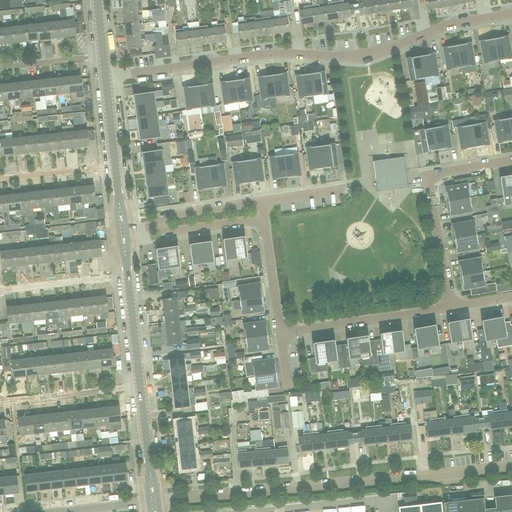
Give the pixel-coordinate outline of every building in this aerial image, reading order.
[(143,11),(142,5),(138,6),(137,0),(126,0),(122,1),(123,13),(136,11),(136,12),(143,11)] [(279,0),(271,0),(272,3),(273,11),(278,10),(277,2),(280,2),(279,0)] [(289,0),(285,0),(283,0),(284,9),(285,13),(291,12),(289,0)] [(322,0),(323,4),(326,21),(338,19),(335,3),(334,0),(322,0)] [(362,4),(355,5),(357,13),(364,12),(364,14),(377,12),(374,0),(366,0),(367,0),(362,1),(362,4)] [(374,0),(377,12),(389,10),(387,0),(374,0)] [(387,0),(389,10),(401,8),(399,0),(387,0)] [(399,0),(401,8),(402,11),(407,10),(407,8),(413,7),(411,0),(399,0)] [(425,0),(427,9),(439,7),(437,0),(425,0)] [(342,2),(335,3),(338,19),(350,17),(350,15),(357,13),(355,5),(348,6),(348,3),(342,4),(342,2)] [(73,19),(65,20),(64,8),(68,8),(68,3),(58,4),(59,9),(60,21),(62,37),(74,36),(73,19)] [(323,4),(311,6),(314,23),(326,21),(323,4)] [(304,8),(299,9),(299,11),(301,24),(307,24),(308,26),(313,25),(312,23),(314,23),(311,6),(304,8)] [(165,8),(158,9),(158,10),(151,11),(152,23),(164,21),(163,14),(166,14),(165,8)] [(202,44),(214,42),(211,23),(209,9),(204,10),(206,27),(200,28),(202,44)] [(278,10),(273,11),(274,17),(275,20),(277,33),(289,31),(287,18),(286,15),(285,15),(285,13),(284,9),(278,10)] [(140,23),(139,17),(139,16),(137,16),(136,12),(136,11),(123,13),(125,25),(140,23)] [(253,37),(265,35),(262,19),(256,20),(255,17),(250,18),(253,37)] [(269,18),(262,19),(265,35),(277,33),(275,20),(274,17),(269,18)] [(238,25),(240,39),(253,37),(250,18),(244,19),(244,22),(238,22),(238,25)] [(60,21),(47,22),(49,38),(62,37),(60,21)] [(49,38),(47,22),(35,24),(37,40),(49,38)] [(214,42),(226,41),(224,27),(224,24),(217,25),(216,22),(211,23),(214,42)] [(126,37),(145,35),(144,30),(141,30),(140,23),(125,25),(126,37)] [(183,30),(176,31),(175,23),(171,23),(171,32),(175,31),(176,34),(177,47),(190,46),(188,29),(187,29),(187,28),(183,29),(183,30)] [(37,40),(35,24),(23,25),(25,41),(37,40)] [(25,41),(23,25),(10,27),(12,43),(25,41)] [(0,44),(12,43),(10,27),(0,27),(0,44)] [(168,35),(167,30),(167,27),(161,28),(161,33),(155,34),(156,46),(162,45),(162,46),(169,45),(168,35)] [(190,46),(202,44),(200,28),(193,29),(188,29),(190,46)] [(145,40),(145,35),(126,37),(128,50),(129,50),(130,57),(141,56),(141,48),(143,47),(143,42),(143,41),(145,40)] [(508,36),(494,39),(498,61),(511,58),(508,36)] [(498,61),(494,39),(480,41),(484,64),(498,61)] [(471,43),(457,45),(461,68),(475,65),(471,43)] [(461,68),(457,45),(443,48),(447,70),(461,68)] [(438,76),(434,54),(420,56),(424,78),(438,76)] [(424,78),(420,56),(406,59),(410,81),(424,78)] [(324,72),(310,74),(313,96),(327,94),(324,72)] [(272,75),(275,97),(289,95),(286,73),(272,75)] [(313,96),(310,74),(296,76),(299,98),(313,96)] [(275,97),(272,75),(258,77),(261,99),(275,97)] [(68,93),(75,92),(76,98),(82,97),(79,76),(66,77),(68,93)] [(66,77),(54,78),(56,95),(68,93),(66,77)] [(44,96),(56,95),(54,78),(42,80),(44,96)] [(235,81),(238,103),(252,101),(249,78),(235,81)] [(42,80),(29,81),(31,97),(44,96),(42,80)] [(29,81),(17,83),(19,99),(20,99),(31,97),(29,81)] [(238,103),(235,81),(221,83),(224,105),(238,103)] [(20,106),(20,99),(19,99),(17,83),(5,84),(7,100),(8,100),(15,99),(16,107),(20,106)] [(5,84),(0,84),(0,100),(2,101),(3,107),(9,107),(8,100),(7,100),(5,84)] [(212,84),(197,86),(201,108),(215,106),(212,84)] [(201,108),(197,86),(183,88),(187,110),(201,108)] [(447,100),(446,95),(445,90),(443,90),(443,87),(436,88),(437,93),(430,94),(431,101),(433,101),(433,103),(447,100)] [(133,95),(135,106),(155,103),(154,97),(161,96),(162,96),(161,91),(133,95)] [(426,93),(416,95),(417,105),(428,103),(426,93)] [(177,108),(176,100),(163,102),(164,106),(170,105),(171,109),(177,108)] [(135,106),(136,118),(156,115),(155,108),(163,107),(163,101),(155,103),(135,106)] [(424,129),(433,128),(428,104),(409,107),(411,120),(422,118),(424,129)] [(136,118),(138,129),(158,126),(158,127),(166,126),(165,120),(165,121),(157,122),(156,115),(136,118)] [(223,132),(232,131),(230,116),(221,117),(223,132)] [(299,125),(307,123),(306,116),(298,117),(299,125)] [(498,143),(511,141),(508,119),(494,121),(498,143)] [(243,131),(252,130),(251,122),(242,123),(243,131)] [(303,128),(304,132),(313,131),(313,127),(317,127),(316,122),(307,123),(299,125),(298,125),(298,129),(303,128)] [(471,125),(475,147),(489,145),(485,123),(471,125)] [(433,128),(437,150),(451,148),(447,125),(433,128)] [(461,150),(475,147),(471,125),(457,128),(461,150)] [(159,132),(158,127),(158,126),(138,129),(140,141),(168,137),(167,131),(166,131),(159,132)] [(282,134),(293,132),(292,126),(281,128),(282,134)] [(423,153),(437,150),(433,128),(424,129),(419,130),(423,153)] [(62,149),(60,133),(53,134),(53,130),(48,130),(48,135),(50,150),(62,149)] [(75,148),(87,146),(85,130),(73,132),(75,148)] [(75,148),(73,132),(60,133),(62,149),(75,148)] [(243,146),(241,133),(225,134),(226,136),(225,136),(226,148),(232,147),(232,149),(241,149),(241,147),(243,146)] [(12,134),(12,139),(11,139),(13,155),(25,153),(23,138),(18,138),(17,134),(12,134)] [(50,150),(48,135),(36,136),(38,152),(50,150)] [(38,152),(36,136),(23,138),(25,153),(38,152)] [(13,155),(11,139),(0,140),(0,150),(1,156),(13,155)] [(186,140),(187,151),(189,163),(195,162),(192,140),(186,140)] [(141,153),(143,164),(171,160),(169,149),(168,141),(156,143),(157,150),(141,153)] [(334,144),(320,146),(323,168),(337,166),(334,144)] [(309,170),(323,168),(320,146),(306,148),(309,170)] [(283,155),(286,178),(301,176),(297,153),(283,155)] [(286,178),(283,155),(269,157),(272,180),(286,178)] [(403,157),(373,162),(377,192),(408,188),(403,157)] [(246,161),(249,183),(263,181),(260,159),(246,161)] [(143,164),(144,175),(165,173),(164,166),(171,165),(172,165),(171,160),(143,164)] [(249,183),(246,161),(232,163),(235,185),(249,183)] [(209,166),(212,188),(226,186),(223,164),(209,166)] [(198,190),(212,188),(209,166),(195,168),(198,190)] [(144,175),(146,187),(164,185),(166,184),(166,185),(174,184),(174,178),(173,178),(166,180),(165,173),(144,175)] [(511,204),(511,175),(499,178),(504,206),(505,206),(511,204)] [(495,190),(494,181),(487,182),(488,191),(495,190)] [(166,184),(164,185),(146,187),(148,198),(153,198),(154,204),(177,201),(175,189),(174,189),(175,189),(167,190),(166,185),(166,184)] [(445,188),(447,202),(470,198),(467,184),(445,188)] [(81,203),(82,202),(94,201),(92,185),(79,187),(81,203)] [(69,204),(76,203),(77,210),(83,209),(82,202),(81,203),(79,187),(67,188),(69,204)] [(69,204),(67,188),(55,190),(57,205),(69,204)] [(44,207),(45,207),(52,206),(53,212),(58,211),(57,205),(55,190),(42,191),(44,207)] [(30,192),(32,208),(40,207),(41,212),(45,211),(45,207),(44,207),(42,191),(30,192)] [(32,208),(30,192),(18,194),(20,210),(32,208)] [(5,195),(7,211),(14,210),(15,216),(20,216),(20,210),(18,194),(5,195)] [(0,195),(0,212),(2,212),(4,226),(0,226),(0,227),(0,231),(10,230),(9,225),(7,211),(5,195),(0,195)] [(470,198),(447,202),(450,216),(472,212),(470,198)] [(487,214),(499,212),(497,199),(490,200),(491,206),(486,207),(487,214)] [(84,221),(97,220),(96,208),(83,209),(84,216),(83,216),(84,221)] [(499,212),(491,213),(487,214),(489,226),(486,227),(487,233),(496,232),(502,231),(502,230),(499,212)] [(474,221),(452,225),(454,239),(476,235),(474,221)] [(91,241),(91,236),(91,234),(96,234),(95,227),(104,226),(104,222),(95,223),(84,224),(85,229),(86,228),(88,242),(87,242),(89,258),(101,256),(99,241),(91,241)] [(476,235),(454,239),(457,253),(479,249),(476,235)] [(48,237),(50,246),(49,246),(51,262),(64,261),(62,245),(55,246),(54,236),(48,237)] [(61,239),(62,245),(64,261),(76,259),(74,243),(73,237),(61,239)] [(245,237),(234,238),(237,258),(242,258),(244,265),(243,265),(244,266),(249,265),(245,237)] [(223,240),(227,268),(232,268),(232,267),(231,259),(237,258),(234,238),(223,240)] [(486,253),(496,251),(500,250),(499,247),(498,241),(484,244),(485,250),(486,253)] [(89,258),(87,242),(74,243),(76,259),(89,258)] [(211,242),(200,243),(203,263),(209,262),(210,270),(210,271),(215,270),(211,242)] [(203,263),(200,243),(189,245),(193,273),(198,272),(197,264),(203,263)] [(51,262),(49,246),(37,248),(39,264),(51,262)] [(177,246),(166,248),(169,268),(175,267),(176,275),(176,276),(182,275),(177,246)] [(39,264),(37,248),(25,249),(27,265),(39,264)] [(169,268),(166,248),(155,250),(159,278),(165,277),(163,269),(169,268)] [(27,265),(25,249),(12,250),(14,266),(27,265)] [(14,266),(12,250),(0,251),(0,253),(2,268),(14,266)] [(250,253),(252,265),(260,264),(259,252),(250,253)] [(458,262),(461,276),(483,272),(480,258),(458,262)] [(158,284),(155,264),(147,265),(150,285),(158,284)] [(483,272),(461,276),(463,290),(481,287),(482,294),(497,292),(496,291),(499,291),(500,288),(500,285),(498,283),(495,284),(495,283),(485,285),(483,272)] [(237,287),(239,301),(262,298),(260,284),(237,287)] [(221,299),(220,288),(210,290),(211,300),(221,299)] [(102,313),(102,319),(108,319),(108,313),(108,312),(107,312),(105,296),(92,298),(94,314),(95,314),(102,313)] [(94,314),(92,298),(80,299),(82,315),(94,314)] [(194,305),(183,306),(183,303),(176,304),(175,298),(162,300),(164,312),(195,308),(194,305)] [(262,298),(239,301),(241,315),(264,312),(262,298)] [(82,315),(80,299),(68,300),(70,317),(82,315)] [(70,317),(68,300),(55,302),(57,318),(70,317)] [(57,318),(55,302),(43,303),(45,319),(57,318)] [(45,319),(43,303),(31,304),(33,321),(45,319)] [(33,321),(31,304),(19,306),(20,322),(33,321)] [(20,322),(19,306),(6,307),(8,323),(20,322)] [(195,311),(195,308),(164,312),(165,323),(178,321),(178,316),(183,315),(183,312),(195,311)] [(223,314),(225,330),(232,329),(230,314),(223,314)] [(503,317),(492,319),(496,339),(502,338),(503,346),(508,345),(503,317)] [(469,319),(458,321),(462,341),(467,340),(469,348),(469,349),(474,348),(469,319)] [(496,339),(492,319),(481,321),(485,341),(479,342),(482,363),(492,361),(490,349),(492,348),(491,348),(490,340),(496,339)] [(179,327),(178,321),(165,323),(166,335),(198,331),(197,328),(186,330),(186,326),(179,327)] [(462,341),(458,321),(447,323),(452,352),(457,351),(457,350),(456,342),(462,341)] [(243,325),(245,339),(267,336),(265,322),(243,325)] [(96,325),(96,329),(97,334),(107,332),(106,328),(105,324),(103,324),(96,325)] [(436,325),(425,327),(428,347),(434,346),(435,354),(441,354),(436,325)] [(428,347),(425,327),(414,329),(419,357),(424,357),(424,356),(422,348),(428,347)] [(198,334),(198,331),(166,335),(168,347),(181,345),(180,339),(187,338),(187,335),(198,334)] [(402,331),(391,332),(394,353),(400,352),(401,360),(412,359),(410,345),(404,346),(402,331)] [(382,349),(376,350),(378,363),(379,372),(390,371),(389,362),(390,362),(389,361),(388,353),(394,353),(391,332),(380,334),(381,340),(382,349)] [(267,336),(245,339),(247,353),(269,350),(267,336)] [(372,364),(378,363),(376,350),(370,350),(369,341),(368,336),(357,337),(360,357),(362,366),(367,365),(372,364)] [(346,339),(347,344),(348,354),(342,354),(344,368),(356,367),(356,366),(355,366),(354,358),(360,357),(357,337),(346,339)] [(199,348),(198,339),(186,341),(187,350),(199,348)] [(334,341),(323,342),(326,362),(332,362),(333,370),(344,368),(342,354),(336,355),(334,341)] [(326,362),(323,342),(312,344),(314,359),(309,359),(311,373),(322,372),(321,363),(326,362)] [(19,360),(10,361),(10,357),(2,358),(3,372),(11,371),(12,378),(25,377),(23,359),(24,359),(22,345),(17,346),(19,360)] [(111,349),(98,351),(100,369),(114,367),(111,349)] [(98,351),(86,352),(88,370),(100,369),(98,351)] [(86,352),(73,354),(75,371),(88,370),(86,352)] [(191,360),(201,358),(200,352),(190,353),(191,360)] [(73,354),(61,355),(63,373),(75,371),(73,354)] [(61,355),(48,357),(50,374),(63,373),(61,355)] [(48,357),(36,358),(38,376),(50,374),(48,357)] [(36,358),(24,359),(23,359),(25,377),(38,376),(36,358)] [(476,371),(474,358),(465,359),(467,372),(476,371)] [(170,361),(171,373),(184,371),(183,359),(170,361)] [(274,359),(251,362),(253,377),(276,373),(274,359)] [(190,370),(184,371),(171,373),(172,384),(186,383),(185,377),(192,377),(191,374),(203,372),(203,369),(190,370)] [(278,387),(276,373),(253,377),(255,391),(278,387)] [(477,376),(477,380),(478,386),(495,384),(494,374),(477,376)] [(432,388),(446,386),(457,385),(456,375),(445,376),(445,375),(444,375),(430,377),(432,388)] [(474,377),(459,378),(460,388),(470,387),(470,390),(476,389),(474,377)] [(364,386),(364,385),(363,378),(346,379),(347,388),(364,386)] [(379,383),(380,387),(381,394),(395,392),(394,385),(394,380),(384,382),(384,383),(379,383)] [(174,396),(187,394),(205,392),(205,389),(193,390),(193,388),(186,389),(186,383),(172,384),(174,396)] [(431,403),(430,391),(430,390),(414,392),(415,404),(431,403)] [(348,391),(329,393),(330,402),(349,400),(348,391)] [(175,408),(181,407),(182,413),(207,410),(206,402),(194,404),(194,405),(189,406),(188,400),(195,399),(194,397),(206,396),(205,392),(187,394),(174,396),(175,408)] [(320,394),(309,395),(308,392),(305,392),(305,396),(306,403),(321,401),(320,394)] [(285,395),(267,397),(256,398),(256,401),(255,401),(255,399),(237,400),(231,400),(231,411),(248,410),(248,409),(263,408),(268,408),(268,404),(285,402),(285,395)] [(273,411),(272,411),(274,429),(281,428),(281,429),(290,428),(287,404),(272,406),(273,411)] [(291,407),(291,415),(293,428),(305,427),(302,406),(291,407)] [(119,407),(106,408),(108,426),(108,433),(113,433),(112,425),(121,424),(119,407)] [(95,427),(108,426),(106,408),(93,410),(95,427)] [(463,432),(461,416),(455,417),(454,409),(448,410),(448,416),(449,421),(451,434),(463,432)] [(95,427),(93,410),(81,411),(83,429),(95,427)] [(81,411),(68,413),(70,430),(70,435),(76,435),(75,430),(83,429),(81,411)] [(501,427),(511,426),(511,416),(511,413),(507,414),(506,411),(499,412),(501,427)] [(467,413),(468,415),(461,416),(463,432),(476,431),(476,429),(480,429),(480,428),(484,428),(483,418),(479,419),(478,412),(467,413)] [(501,427),(499,412),(492,413),(492,415),(487,416),(487,417),(483,418),(484,428),(489,428),(489,429),(501,427)] [(58,432),(70,430),(68,413),(55,414),(58,432)] [(58,432),(55,414),(43,415),(45,433),(58,432)] [(191,426),(191,421),(197,420),(196,414),(183,415),(184,422),(177,422),(178,434),(210,431),(209,427),(197,429),(197,426),(191,426)] [(45,433),(43,415),(30,417),(32,434),(45,433)] [(403,415),(403,417),(397,417),(398,425),(397,425),(399,441),(412,439),(410,426),(409,415),(403,415)] [(426,438),(439,436),(437,420),(429,421),(429,415),(423,416),(426,438)] [(32,434),(30,417),(17,418),(19,436),(32,434)] [(397,425),(391,425),(390,419),(385,419),(385,422),(387,442),(399,441),(397,425)] [(437,420),(439,436),(451,434),(449,421),(444,422),(443,419),(437,420)] [(387,442),(385,422),(379,422),(380,426),(373,427),(375,444),(387,442)] [(361,431),(361,432),(356,433),(356,434),(355,434),(355,435),(356,443),(358,443),(358,444),(363,443),(363,445),(375,444),(373,427),(367,428),(367,431),(361,431)] [(193,444),(193,439),(198,438),(198,435),(210,434),(210,431),(178,434),(180,446),(193,444)] [(312,452),(311,451),(312,450),(311,434),(310,434),(310,431),(303,432),(304,435),(303,435),(303,434),(298,435),(299,438),(298,438),(300,452),(305,451),(306,453),(312,452)] [(318,434),(311,434),(312,450),(324,449),(322,431),(318,431),(318,434)] [(327,431),(322,431),(324,449),(336,448),(335,432),(328,432),(327,431)] [(342,431),(335,432),(336,448),(349,446),(349,445),(354,445),(354,444),(355,444),(356,443),(355,435),(354,435),(353,435),(353,434),(348,435),(348,433),(343,433),(342,434),(342,431)] [(249,442),(237,443),(237,451),(237,452),(239,468),(252,467),(249,444),(249,442)] [(255,443),(249,444),(252,467),(264,466),(262,450),(256,450),(255,443)] [(7,445),(7,450),(0,450),(0,456),(9,456),(9,455),(16,455),(15,444),(7,445)] [(193,444),(180,446),(181,457),(194,456),(193,444)] [(269,449),(262,450),(264,466),(276,464),(274,451),(274,446),(269,447),(269,449)] [(278,451),(274,451),(276,464),(288,463),(287,447),(278,448),(278,451)] [(212,454),(200,455),(194,456),(181,457),(182,469),(202,467),(201,459),(212,457),(214,459),(215,468),(230,467),(229,461),(231,461),(231,454),(218,455),(217,454),(212,454)] [(115,482),(128,481),(126,464),(113,465),(115,482)] [(115,482),(113,465),(100,467),(102,484),(115,482)] [(102,484),(100,467),(88,468),(90,485),(102,484)] [(90,485),(88,468),(75,470),(77,487),(90,485)] [(77,487),(75,470),(63,471),(65,488),(77,487)] [(65,488),(63,471),(50,473),(52,490),(65,488)] [(52,490),(50,473),(37,474),(39,491),(52,490)] [(39,491),(37,474),(24,476),(26,493),(39,491)] [(7,495),(20,493),(18,476),(5,478),(7,495)] [(511,511),(511,494),(494,497),(495,508),(485,509),(484,498),(444,503),(444,511),(511,511)] [(399,511),(441,511),(441,502),(399,507),(399,511)]
